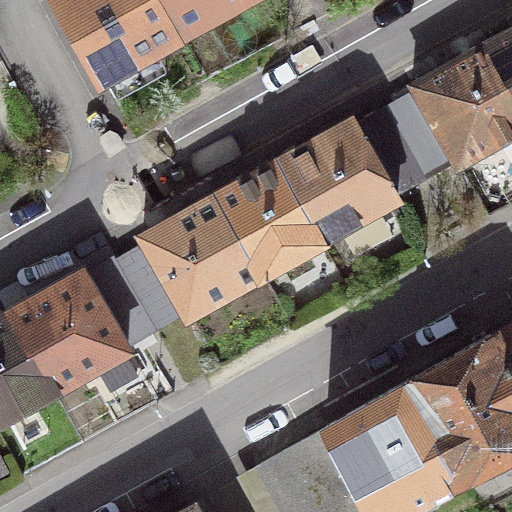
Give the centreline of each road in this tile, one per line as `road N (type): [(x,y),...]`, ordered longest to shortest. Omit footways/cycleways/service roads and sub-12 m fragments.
road 1 (residential): [(511,255),(44,511)]
road 2 (residential): [(118,200),(497,0)]
road 3 (residential): [(118,200),(15,0)]
road 4 (residential): [(0,260),(118,200)]
